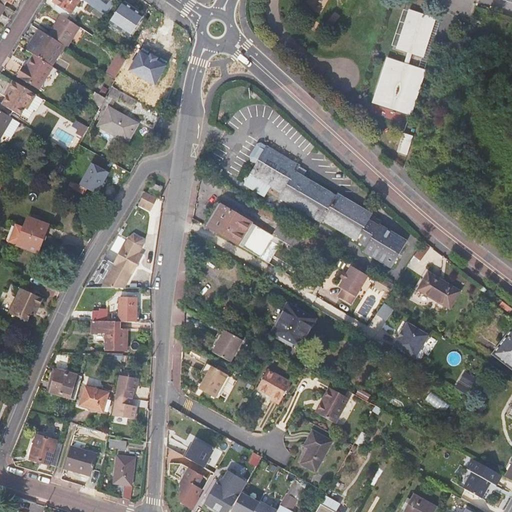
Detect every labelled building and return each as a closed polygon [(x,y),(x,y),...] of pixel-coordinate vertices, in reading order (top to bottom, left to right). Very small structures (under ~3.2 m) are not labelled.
[(71,0),(52,0),(54,3),(59,6),(56,10),(62,15),(71,0)] [(71,0),(62,15),(67,18),(72,10),(75,5),(78,0),(71,0)] [(106,16),(111,8),(99,0),(82,0),(89,4),(94,8),(106,16)] [(123,1),(121,4),(134,13),(135,11),(136,10),(123,1)] [(91,13),(94,8),(89,4),(86,10),(91,13)] [(134,13),(121,4),(109,22),(129,36),(143,16),(135,11),(134,13)] [(409,9),(396,45),(406,49),(401,62),(386,57),(373,96),(409,108),(422,69),(406,64),(411,50),(421,54),(433,18),(409,9)] [(67,18),(62,15),(49,35),(64,45),(68,47),(80,27),(67,18)] [(40,30),(27,50),(30,52),(43,31),(40,30)] [(43,31),(30,52),(34,54),(51,65),(64,45),(49,35),(43,31)] [(144,80),(155,61),(135,50),(124,69),(144,80)] [(40,88),(54,66),(51,65),(34,54),(26,67),(24,66),(19,75),(40,88)] [(117,78),(127,60),(119,54),(108,73),(116,79),(117,78)] [(123,81),(117,78),(116,79),(112,87),(118,91),(123,81)] [(43,98),(15,80),(7,92),(10,93),(2,104),(21,115),(26,107),(30,110),(31,111),(34,108),(36,110),(43,98)] [(99,93),(106,98),(108,93),(111,88),(105,84),(99,93)] [(133,107),(137,101),(118,91),(112,87),(111,88),(108,93),(117,98),(133,107)] [(106,98),(102,104),(108,108),(111,109),(117,98),(108,93),(106,98)] [(26,107),(21,115),(26,118),(30,110),(26,107)] [(126,143),(136,124),(111,109),(108,108),(98,127),(126,143)] [(0,138),(13,118),(0,110),(0,138)] [(138,124),(136,124),(126,143),(127,143),(138,124)] [(410,135),(402,132),(396,150),(404,153),(410,135)] [(336,195),(303,175),(295,170),(298,165),(298,163),(262,141),(257,140),(249,153),(250,157),(256,161),(243,184),(260,194),(267,183),(283,193),(280,198),(320,221),(322,219),(356,239),(361,229),(365,231),(359,241),(365,245),(362,251),(390,268),(406,240),(379,224),(378,226),(367,219),(371,213),(337,192),(336,195)] [(295,170),(303,175),(306,170),(298,165),(295,170)] [(159,193),(163,186),(154,180),(149,188),(159,193)] [(147,189),(146,190),(142,201),(150,205),(152,205),(157,195),(147,189)] [(271,235),(271,234),(217,201),(203,223),(258,256),(271,235)] [(23,231),(18,243),(38,251),(48,224),(28,216),(23,231)] [(277,223),(271,234),(271,235),(293,248),(299,237),(277,223)] [(9,239),(18,243),(23,231),(14,227),(9,239)] [(127,247),(101,288),(124,289),(144,257),(140,255),(145,247),(146,241),(137,235),(132,240),(127,247)] [(347,272),(342,280),(338,286),(340,287),(336,294),(351,303),(355,296),(368,275),(351,265),(347,272)] [(338,277),(342,280),(347,272),(342,270),(338,277)] [(418,289),(449,309),(459,293),(428,273),(418,289)] [(44,299),(21,289),(9,314),(28,322),(35,306),(39,308),(44,299)] [(136,324),(137,306),(137,301),(134,301),(127,301),(121,300),(121,324),(136,324)] [(386,319),(394,309),(386,303),(379,312),(386,319)] [(300,346),(315,319),(288,304),(273,330),(300,346)] [(121,324),(91,323),(91,331),(109,331),(108,350),(128,351),(128,333),(121,333),(121,324)] [(428,337),(405,324),(392,346),(415,359),(428,337)] [(511,370),(511,329),(510,328),(490,354),(511,371),(511,370)] [(212,352),(230,362),(242,340),(224,330),(212,352)] [(262,364),(267,355),(263,353),(258,361),(262,364)] [(205,376),(201,383),(205,386),(201,391),(214,399),(218,392),(220,393),(219,395),(226,399),(237,381),(206,363),(200,373),(205,376)] [(267,368),(266,369),(256,387),(271,396),(269,399),(278,404),(290,382),(267,368)] [(76,400),(83,377),(58,370),(51,392),(76,400)] [(120,376),(112,417),(135,421),(137,408),(131,406),(133,393),(136,393),(139,380),(120,376)] [(81,404),(103,411),(107,399),(109,392),(87,385),(81,404)] [(315,412),(335,424),(349,399),(329,387),(315,412)] [(433,389),(426,399),(445,413),(452,403),(433,389)] [(300,464),(315,473),(332,442),(313,431),(304,446),(309,449),(300,464)] [(31,458),(57,466),(64,442),(38,434),(31,458)] [(126,449),(127,441),(111,438),(109,447),(126,449)] [(188,448),(183,457),(203,468),(213,450),(194,440),(192,445),(192,447),(191,449),(188,448)] [(450,448),(440,442),(437,446),(448,452),(450,448)] [(91,476),(97,453),(72,446),(66,468),(91,476)] [(251,460),(257,464),(261,457),(255,454),(251,460)] [(123,498),(130,501),(134,458),(117,456),(114,484),(123,485),(123,498)] [(500,476),(471,459),(465,469),(473,473),(463,489),(478,498),(487,482),(495,486),(500,476)] [(180,504),(192,511),(200,498),(199,498),(198,498),(202,490),(197,488),(202,477),(188,469),(182,480),(180,504)] [(235,503),(241,494),(247,483),(228,472),(223,481),(221,479),(217,486),(215,485),(203,506),(214,511),(228,511),(234,502),(235,503)] [(465,501),(451,493),(440,511),(457,511),(458,510),(460,510),(465,501)] [(231,511),(253,511),(258,503),(241,494),(235,503),(231,511)] [(432,511),(435,507),(411,494),(401,511),(432,511)] [(276,511),(259,502),(258,503),(253,511),(276,511)]
